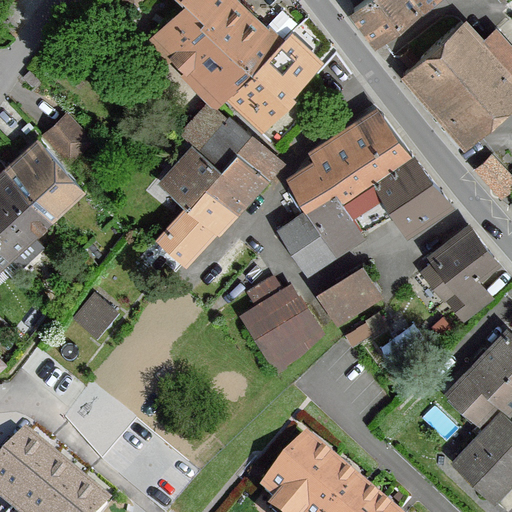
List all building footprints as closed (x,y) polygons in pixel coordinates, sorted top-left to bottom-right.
[(282,158),(228,112),(234,105),(264,129),(322,57),(291,30),(284,36),(242,0),(181,0),(139,38),(205,99),(180,130),(192,141),(160,175),(188,202),(153,236),(185,263),(220,232),(271,178),(282,158)] [(365,0),(347,15),(374,46),(434,0),(365,0)] [(483,38),(465,18),(399,76),(465,146),(511,104),(511,46),(494,27),(483,38)] [(307,207),(279,226),(308,272),(395,216),(409,234),(455,203),(376,104),(308,145),(315,155),(288,173),(307,207)] [(44,137),(69,165),(93,141),(67,114),(56,125),(44,137)] [(86,183),(69,165),(44,137),(0,178),(0,262),(12,252),(23,264),(45,244),(34,232),(86,183)] [(511,186),(511,175),(492,155),(475,169),(501,197),(511,186)] [(503,262),(471,222),(429,255),(435,263),(425,271),(464,321),(497,296),(483,278),(503,262)] [(383,294),(364,264),(318,292),(338,323),(383,294)] [(324,329),(292,282),(282,287),(274,274),(216,311),(231,335),(248,324),(277,371),(324,329)] [(106,341),(125,314),(96,294),(78,320),(106,341)] [(363,340),(393,322),(386,309),(356,327),(363,340)] [(481,431),(453,459),(493,500),(511,481),(511,417),(511,418),(511,417),(511,325),(443,392),(481,431)] [(0,495),(14,507),(54,459),(26,436),(0,468),(0,495)] [(395,511),(314,444),(269,498),(286,511),(395,511)] [(20,511),(55,511),(81,481),(54,459),(14,507),(20,511)] [(81,481),(55,511),(101,511),(108,504),(81,481)]
